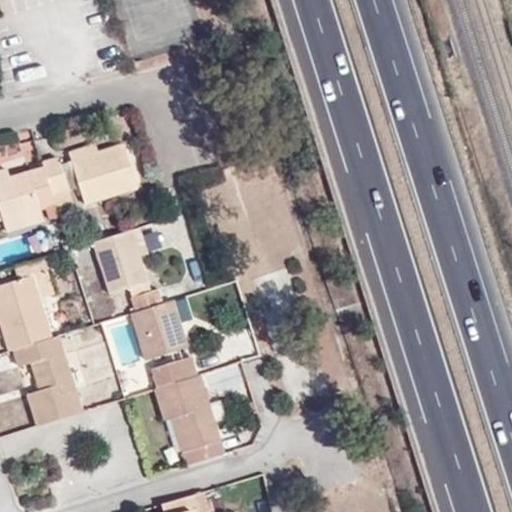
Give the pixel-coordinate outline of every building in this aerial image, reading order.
[(95,144),(69,151),(72,160),(98,153),(95,144)] [(124,144),(98,153),(72,160),(85,203),(137,187),(124,144)] [(72,201),(56,157),(42,162),(44,168),(54,201),(56,206),(72,201)] [(39,206),(54,201),(44,168),(10,178),(1,181),(0,179),(0,218),(2,218),(39,206)] [(10,178),(7,170),(0,172),(0,179),(1,181),(10,178)] [(6,232),(43,220),(39,206),(2,218),(6,232)] [(138,256),(147,253),(139,227),(130,230),(138,256)] [(138,256),(130,230),(92,242),(109,292),(127,286),(145,279),(138,256)] [(66,334),(43,257),(15,266),(18,279),(30,275),(51,339),(58,336),(66,334)] [(0,321),(10,351),(14,350),(51,339),(30,275),(18,279),(0,284),(0,321)] [(149,292),(145,279),(127,286),(131,299),(149,292)] [(158,289),(149,292),(131,299),(135,312),(162,304),(158,289)] [(187,346),(173,300),(162,304),(135,312),(131,313),(146,359),(187,346)] [(41,389),(27,393),(38,426),(82,411),(74,383),(66,359),(58,336),(51,339),(14,350),(19,367),(32,362),(41,389)] [(85,380),(77,356),(66,359),(74,383),(85,380)] [(151,369),(157,387),(196,375),(191,356),(151,369)] [(214,420),(207,401),(199,374),(196,375),(157,387),(154,388),(164,420),(171,418),(186,465),(224,453),(214,420)] [(225,416),(219,397),(207,401),(214,420),(225,416)] [(164,511),(208,511),(202,491),(162,503),(164,511)]
